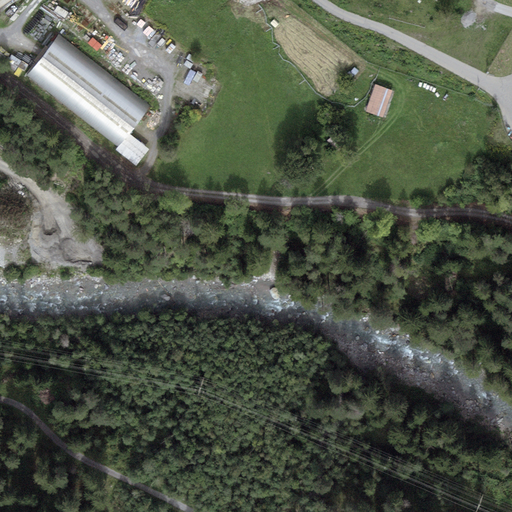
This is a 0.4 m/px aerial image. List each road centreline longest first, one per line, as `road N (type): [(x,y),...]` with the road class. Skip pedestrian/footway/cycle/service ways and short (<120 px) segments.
road 1 (track): [(0,75),(140,178),(174,192),(369,203),(511,224)]
road 2 (track): [(189,511),(70,450),(0,399)]
road 3 (track): [(90,0),(164,73),(164,124),(140,178)]
